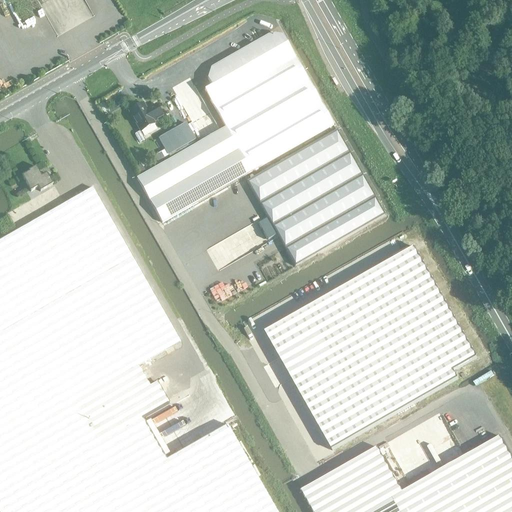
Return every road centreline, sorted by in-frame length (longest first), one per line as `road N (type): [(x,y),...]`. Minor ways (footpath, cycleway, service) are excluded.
road 1 (unclassified): [(71,78),(303,472)]
road 2 (primary): [(304,0),(377,130),(437,210)]
road 3 (primary): [(437,210),(325,0)]
road 4 (unclassified): [(71,78),(210,0)]
road 5 (primary): [(437,210),(511,342)]
